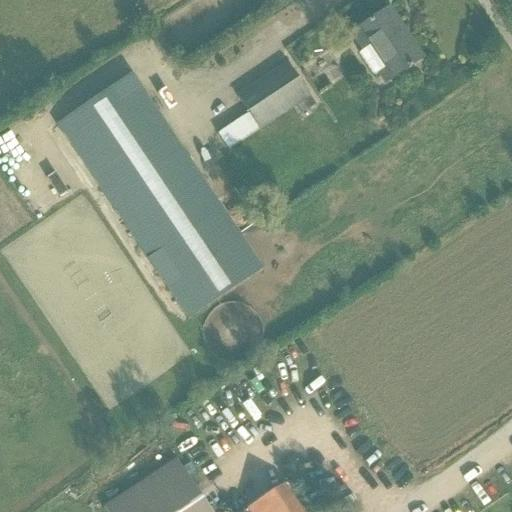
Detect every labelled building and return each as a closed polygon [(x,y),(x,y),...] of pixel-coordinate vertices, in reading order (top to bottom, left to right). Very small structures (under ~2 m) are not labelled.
[(388,9),(349,36),(360,52),(357,54),(372,78),(375,76),(383,87),(410,68),(410,67),(418,61),(401,36),(405,34),(388,9)] [(308,100),(286,64),(234,97),(247,115),(217,136),(227,152),(293,109),(308,100)] [(341,65),(330,74),(344,93),(356,84),(341,65)] [(131,76),(57,125),(182,314),(187,321),(260,271),(131,76)] [(0,181),(9,194),(28,180),(13,161),(9,164),(0,151),(0,181)] [(341,396),(323,407),(334,425),(353,414),(341,396)] [(208,511),(175,460),(101,508),(104,511),(208,511)] [(300,511),(283,485),(242,511),(300,511)]
